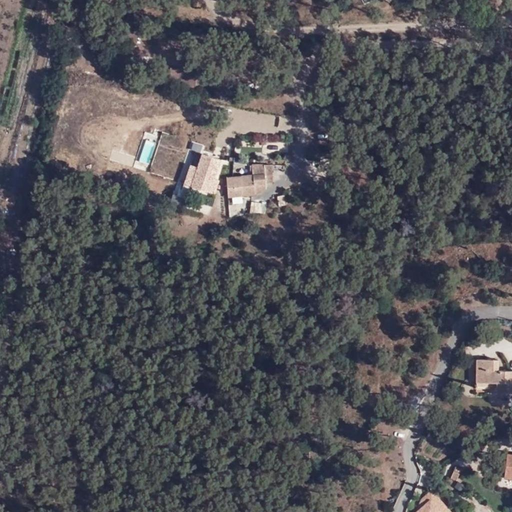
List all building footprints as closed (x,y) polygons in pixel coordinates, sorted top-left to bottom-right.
[(223,156),(196,147),(184,186),(216,196),(220,181),(216,179),(223,156)] [(254,176),(227,179),(229,197),(269,194),(268,186),(286,185),(284,164),(254,166),(254,176)] [(495,387),(495,392),(511,392),(511,370),(498,370),(498,361),(477,359),(476,382),(489,383),(489,386),(495,387)] [(460,473),(453,470),(450,478),(457,481),(460,473)] [(450,511),(432,489),(417,501),(421,506),(413,511),(450,511)]
